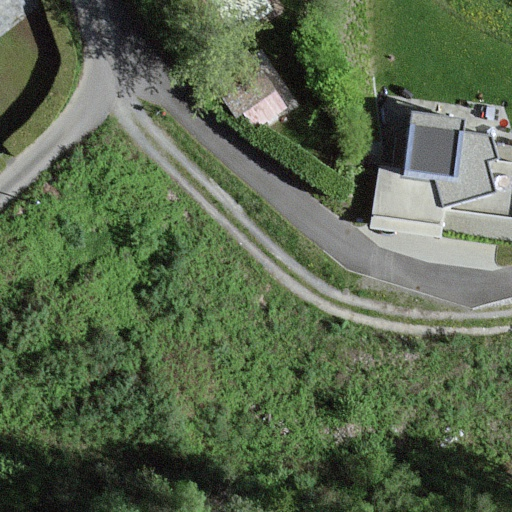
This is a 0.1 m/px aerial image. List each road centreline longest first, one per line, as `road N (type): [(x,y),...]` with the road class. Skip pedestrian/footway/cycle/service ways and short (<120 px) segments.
road 1 (residential): [(511,285),(476,289),(394,273),(349,249),(215,136),(128,49),(102,44)]
road 2 (track): [(95,94),(268,247),(337,294),(452,315),(511,312)]
road 3 (residential): [(0,195),(80,118),(97,88),(102,44)]
